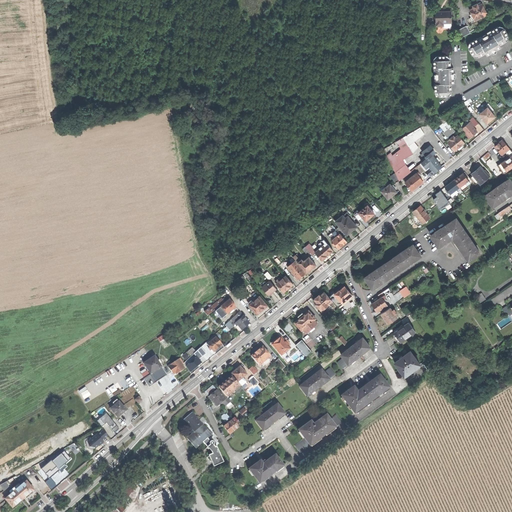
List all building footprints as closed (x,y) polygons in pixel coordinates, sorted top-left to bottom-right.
[(471,14),(474,21),(488,14),(482,3),(479,5),(474,8),(470,9),(472,14),(471,14)] [(433,11),(434,28),(452,27),(451,10),(433,11)] [(455,28),(458,33),(470,27),(468,22),(455,28)] [(469,48),(473,55),(474,55),(478,53),(479,56),(480,57),(487,53),(488,55),(492,53),(496,50),(502,47),(500,45),(507,41),(504,37),(508,34),(507,32),(505,28),(501,31),(498,27),(492,30),(493,32),(488,35),(483,38),(479,40),(478,38),(471,42),(471,43),(473,46),(470,48),(469,48)] [(446,55),(438,55),(438,60),(434,60),(434,67),(436,67),(436,71),(436,78),(437,83),(435,83),(435,91),(440,91),(440,95),(447,95),(447,91),(451,91),(451,83),(454,83),(454,79),(454,72),(454,66),(451,67),(451,59),(446,59),(446,55)] [(464,94),(467,99),(493,85),(490,79),(464,94)] [(479,114),(487,123),(491,119),(495,116),(491,111),(487,107),(479,114)] [(465,133),(470,138),(473,135),(475,134),(474,133),(477,130),(473,126),(474,125),(468,118),(460,125),(466,132),(465,133)] [(441,123),(448,132),(450,131),(454,128),(446,119),(441,123)] [(420,126),(403,136),(408,144),(403,146),(408,155),(419,147),(414,141),(424,133),(420,126)] [(448,142),(455,150),(460,146),(465,142),(458,134),(456,136),(448,142)] [(502,154),(505,152),(509,148),(502,140),(498,143),(495,146),(502,154)] [(423,152),(424,153),(428,158),(433,154),(435,152),(430,146),(423,152)] [(425,160),(420,164),(425,170),(429,176),(436,171),(442,166),(433,154),(428,158),(425,160)] [(498,165),(504,173),(511,167),(511,155),(510,157),(498,165)] [(400,180),(402,178),(406,175),(397,159),(391,162),(396,172),(400,180)] [(420,164),(416,167),(421,173),(425,170),(420,164)] [(472,173),(480,183),(488,176),(480,166),(475,170),(472,173)] [(408,173),(411,177),(417,172),(420,176),(422,175),(421,173),(416,167),(408,173)] [(395,181),(400,180),(396,172),(391,175),(395,181)] [(405,181),(412,190),(418,185),(423,181),(420,176),(417,172),(411,177),(405,181)] [(458,176),(454,179),(459,187),(465,182),(468,180),(463,173),(458,176)] [(485,195),(492,206),(511,192),(511,182),(509,178),(505,181),(506,181),(499,186),(498,185),(496,186),(495,187),(496,188),(489,193),(489,192),(485,195)] [(449,183),(445,186),(450,193),(456,189),(459,187),(454,179),(449,183)] [(381,190),(388,198),(392,195),(397,191),(394,187),(392,185),(390,183),(385,187),(383,185),(380,187),(382,189),(381,190)] [(362,217),(365,220),(370,217),(374,213),(368,205),(359,213),(362,217)] [(413,211),(422,223),(429,218),(420,205),(416,208),(413,211)] [(502,210),(504,213),(511,208),(509,205),(502,210)] [(359,219),(362,217),(359,213),(357,210),(353,213),(359,219)] [(336,221),(347,234),(351,231),(357,226),(348,216),(345,218),(343,215),(336,221)] [(430,235),(438,246),(450,238),(449,237),(451,236),(454,240),(453,240),(467,261),(479,252),(476,249),(471,242),(472,241),(471,239),(470,238),(469,239),(462,229),(463,228),(462,226),(461,225),(460,226),(455,218),(441,228),(437,231),(436,230),(434,232),(430,235)] [(331,239),(334,237),(336,235),(340,232),(337,229),(328,236),(331,239)] [(336,245),(339,248),(342,246),(343,245),(343,244),(347,240),(340,233),(337,235),(336,235),(334,237),(335,238),(332,240),(334,242),(332,243),(334,246),(336,245)] [(316,252),(322,260),(328,255),(334,250),(326,242),(321,247),(316,251),(315,251),(316,252)] [(364,276),(372,288),(420,255),(412,243),(408,246),(409,247),(402,251),(402,250),(400,251),(399,252),(399,253),(378,268),(378,267),(376,268),(375,269),(375,270),(368,274),(364,276)] [(313,254),(316,252),(315,251),(316,251),(311,244),(307,247),(311,251),(313,254)] [(299,262),(308,272),(312,268),(317,264),(310,256),(304,260),(303,259),(299,262)] [(288,266),(292,271),(300,265),(297,261),(296,260),(288,266)] [(295,275),(299,279),(303,276),(307,273),(300,265),(292,271),(295,275)] [(265,274),(270,280),(273,277),(268,271),(265,274)] [(277,283),(284,292),(289,288),(294,283),(286,275),(281,279),(278,282),(277,283)] [(263,287),(269,295),(272,292),(277,289),(270,281),(263,287)] [(334,296),(341,304),(352,295),(345,286),(340,290),(339,289),(337,291),(335,293),(336,294),(334,296)] [(407,286),(400,290),(404,297),(411,293),(407,286)] [(329,303),(332,300),(329,296),(324,291),(318,295),(315,299),(315,300),(314,301),(321,310),(324,308),(329,303)] [(338,307),(341,304),(334,296),(336,294),(335,293),(334,292),(329,296),(332,300),(338,307)] [(475,297),(479,303),(486,299),(482,293),(475,297)] [(250,304),(258,313),(263,309),(268,305),(260,296),(250,304)] [(377,311),(379,310),(387,305),(387,304),(384,299),(382,296),(378,298),(374,301),(371,303),(374,308),(377,311)] [(215,310),(225,302),(224,301),(223,300),(222,298),(205,312),(208,315),(213,312),(215,310)] [(223,312),(226,316),(237,307),(233,303),(230,300),(221,307),(224,310),(223,312)] [(332,306),(329,303),(324,308),(325,309),(327,311),(332,306)] [(401,308),(405,314),(412,310),(407,304),(401,308)] [(379,310),(381,313),(389,307),(387,305),(379,310)] [(502,308),(506,315),(511,311),(511,308),(511,307),(509,308),(507,305),(502,308)] [(384,318),(387,322),(396,316),(394,313),(391,310),(389,307),(381,313),(384,318)] [(295,322),(302,330),(303,329),(314,320),(316,319),(309,310),(304,315),(299,318),(295,322)] [(233,318),(237,322),(244,316),(240,312),(233,318)] [(496,323),(500,330),(511,321),(511,318),(509,314),(496,323)] [(238,325),(242,329),(246,326),(250,323),(244,316),(237,322),(236,322),(238,325)] [(323,319),(332,330),(336,327),(327,316),(323,319)] [(318,324),(314,320),(303,329),(306,333),(318,324)] [(394,332),(400,340),(406,335),(415,329),(409,321),(403,325),(402,323),(399,325),(401,327),(394,332)] [(285,327),(288,332),(294,328),(290,323),(285,327)] [(330,334),(342,348),(345,345),(339,338),(333,331),(330,334)] [(272,343),(280,353),(283,350),(288,346),(289,346),(283,339),(281,336),(280,337),(273,343),(272,343)] [(342,336),(339,338),(345,345),(348,342),(342,336)] [(212,349),(214,352),(219,348),(223,345),(217,337),(208,344),(210,347),(212,349)] [(344,357),(349,363),(358,356),(370,347),(363,337),(354,344),(354,343),(351,346),(351,347),(341,354),(344,357)] [(305,356),(311,351),(302,339),(296,344),(305,356)] [(197,351),(200,354),(206,348),(203,345),(197,351)] [(268,357),(271,355),(263,346),(259,349),(255,353),(251,356),(259,365),(262,362),(268,357)] [(395,362),(405,375),(420,364),(410,351),(402,357),(395,362)] [(195,355),(185,365),(190,371),(201,362),(195,355)] [(152,375),(157,382),(163,378),(168,374),(155,356),(144,364),(152,375)] [(342,368),(349,363),(344,357),(337,362),(342,368)] [(275,361),(282,369),(285,366),(278,358),(275,361)] [(425,365),(429,370),(435,365),(431,360),(428,362),(426,358),(421,363),(425,365)] [(169,366),(174,374),(176,372),(177,374),(181,371),(185,368),(182,364),(179,359),(169,366)] [(232,373),(238,381),(243,377),(247,374),(241,366),(240,366),(237,369),(235,370),(232,373)] [(331,367),(324,372),(329,379),(335,374),(331,367)] [(300,386),(307,396),(318,388),(329,379),(324,372),(322,370),(313,377),(312,376),(309,378),(310,379),(300,386)] [(150,387),(157,382),(152,375),(145,380),(150,387)] [(227,396),(240,385),(233,376),(226,381),(219,387),(227,396)] [(249,379),(254,385),(258,382),(253,376),(249,379)] [(371,382),(362,389),(371,401),(389,388),(380,376),(371,382)] [(247,381),(243,377),(238,381),(242,385),(247,381)] [(109,388),(114,396),(120,392),(115,384),(109,388)] [(342,395),(355,412),(371,401),(362,389),(358,391),(354,386),(348,391),(342,395)] [(227,398),(223,394),(222,395),(220,394),(217,390),(214,393),(211,395),(209,397),(217,406),(222,402),(227,398)] [(123,413),(126,410),(117,399),(113,403),(116,406),(111,409),(118,417),(123,413)] [(257,421),(264,430),(273,423),(286,413),(278,404),(257,421)] [(113,431),(117,428),(103,413),(96,419),(112,438),(116,434),(113,431)] [(194,430),(196,431),(203,425),(192,413),(188,416),(184,419),(194,430)] [(336,414),(330,419),(335,427),(342,422),(336,414)] [(305,437),(310,445),(335,427),(330,419),(327,415),(313,424),(311,421),(305,425),(299,430),(305,437)] [(228,430),(233,437),(235,436),(233,432),(240,427),(237,423),(239,422),(238,420),(237,420),(235,418),(224,426),(228,430)] [(203,424),(203,425),(196,431),(193,434),(188,439),(196,448),(204,441),(208,438),(212,434),(203,424)] [(69,427),(62,431),(66,438),(73,434),(69,427)] [(108,435),(104,430),(98,435),(98,434),(94,437),(95,438),(94,439),(91,438),(90,447),(94,447),(96,448),(99,445),(100,446),(102,444),(104,442),(102,440),(108,435)] [(55,435),(61,445),(66,442),(65,439),(66,438),(62,431),(55,435)] [(300,452),(310,445),(305,437),(294,445),(300,452)] [(214,440),(212,440),(211,440),(208,438),(204,441),(208,446),(207,447),(209,449),(210,449),(213,451),(215,454),(211,459),(213,460),(216,461),(221,461),(224,460),(228,457),(217,445),(216,446),(214,444),(215,444),(215,442),(215,441),(214,440)] [(49,443),(21,459),(24,466),(53,449),(49,443)] [(70,450),(74,454),(78,450),(75,446),(70,450)] [(62,453),(53,461),(58,467),(57,468),(59,469),(69,461),(68,460),(65,456),(62,453)] [(0,468),(2,472),(5,477),(24,466),(21,459),(18,455),(13,458),(13,460),(0,467),(0,468)] [(249,470),(259,484),(283,466),(275,455),(265,462),(264,460),(260,462),(255,466),(249,470)] [(42,469),(50,478),(55,474),(59,470),(59,469),(57,468),(58,467),(53,461),(52,462),(51,461),(42,469)] [(0,484),(0,490),(11,485),(10,483),(8,480),(0,484)] [(20,486),(16,490),(23,499),(28,494),(34,489),(27,481),(20,486)] [(23,499),(16,490),(11,494),(6,499),(13,507),(18,503),(23,499)]
